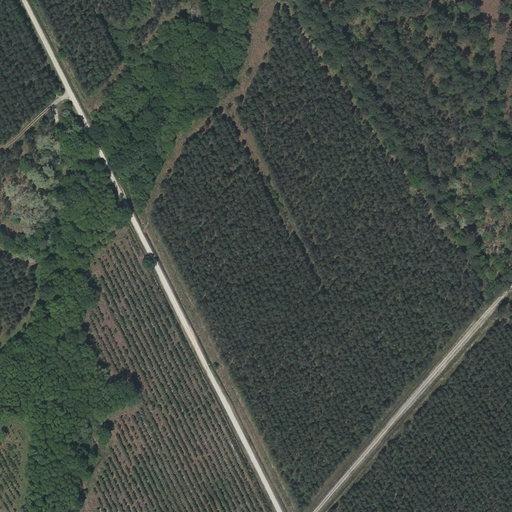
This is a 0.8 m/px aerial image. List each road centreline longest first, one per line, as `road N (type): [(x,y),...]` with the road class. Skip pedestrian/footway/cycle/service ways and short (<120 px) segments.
road 1 (track): [(23,0),(280,511)]
road 2 (track): [(511,284),(315,511)]
